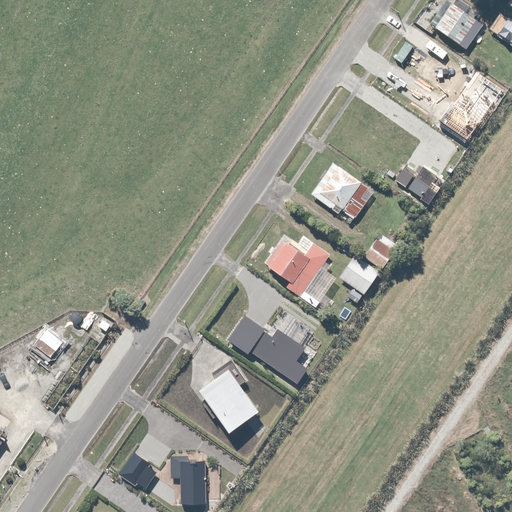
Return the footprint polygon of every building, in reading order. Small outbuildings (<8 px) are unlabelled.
[(474,17),(477,10),(461,0),(444,0),(428,24),(466,50),(483,24),(474,17)] [(511,18),(503,12),(490,30),(511,47),(511,18)] [(371,189),(329,162),(308,194),(330,208),(333,203),(353,216),(371,189)] [(363,256),(380,267),(395,245),(378,234),(363,256)] [(285,237),(266,264),(289,280),(285,286),(315,307),(335,279),(319,268),(328,255),(314,244),(308,253),(285,237)] [(354,254),(339,276),(364,293),(379,272),(354,254)] [(343,326),(350,316),(340,310),(334,320),(343,326)] [(48,328),(36,344),(51,356),(64,340),(48,328)] [(258,409),(240,382),(246,377),(231,355),(191,383),(214,416),(217,414),(228,429),(258,409)]
